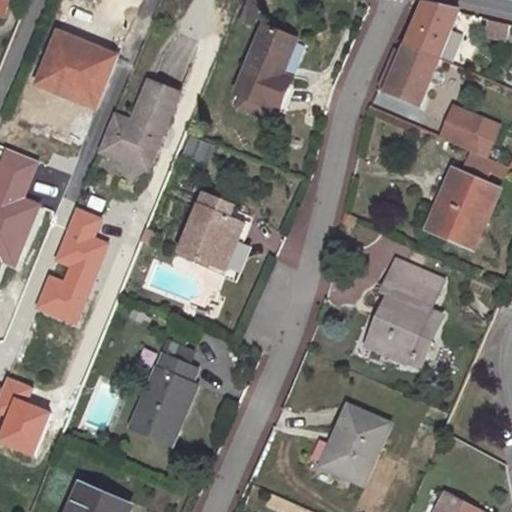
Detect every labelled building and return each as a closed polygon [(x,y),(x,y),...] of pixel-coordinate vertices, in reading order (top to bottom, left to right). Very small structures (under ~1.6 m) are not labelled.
[(0,0),(0,13),(4,16),(9,0),(0,0)] [(262,8),(247,2),(240,20),(255,26),(262,8)] [(460,10),(424,3),(407,43),(403,54),(395,51),(387,72),(381,87),(387,89),(386,91),(419,106),(459,14),(460,10)] [(511,25),(488,20),(483,40),(507,46),(511,25)] [(280,84),(283,75),(297,40),(264,26),(237,94),(240,95),(274,109),(280,112),(290,88),(280,84)] [(59,34),(39,83),(96,106),(117,57),(59,34)] [(294,79),(283,75),(280,84),(290,88),(294,79)] [(114,116),(100,149),(150,170),(165,135),(163,134),(180,94),(151,82),(135,124),(114,116)] [(269,121),(274,109),(240,95),(235,107),(269,121)] [(443,138),(475,152),(481,142),(472,138),(478,123),(455,113),(443,138)] [(511,171),(511,167),(475,152),(467,168),(493,179),(495,174),(508,180),(511,171)] [(103,159),(100,168),(127,179),(131,170),(103,159)] [(448,205),(436,232),(473,249),(500,190),(455,169),(441,201),(448,205)] [(180,251),(219,267),(229,243),(237,246),(246,225),(231,219),(236,207),(204,194),(180,251)] [(428,228),(436,232),(448,205),(441,201),(428,228)] [(153,236),(145,232),(142,241),(149,244),(153,236)] [(229,243),(219,267),(227,271),(237,246),(229,243)] [(392,273),(437,294),(443,280),(398,260),(392,273)] [(429,312),(437,294),(392,273),(383,292),(391,295),(368,345),(406,362),(410,354),(421,359),(440,316),(429,312)] [(161,352),(183,357),(186,345),(164,340),(161,352)] [(192,384),(197,369),(163,353),(132,426),(172,444),(188,409),(182,406),(192,384)] [(198,386),(192,384),(182,406),(188,409),(198,386)] [(389,424),(348,407),(323,465),(364,483),(389,424)] [(127,511),(129,509),(84,489),(73,511),(127,511)] [(482,511),(445,493),(435,511),(482,511)]
